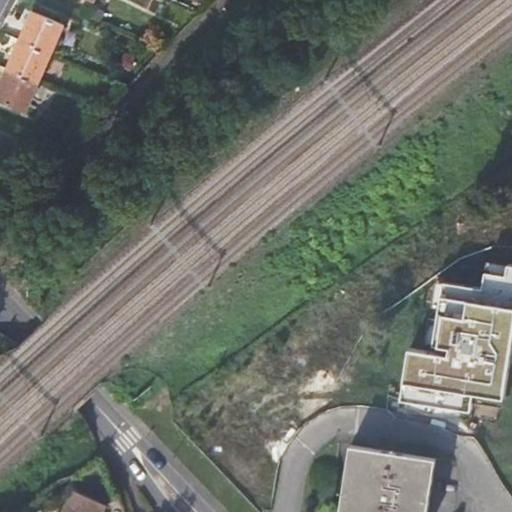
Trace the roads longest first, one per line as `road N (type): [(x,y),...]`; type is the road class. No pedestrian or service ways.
road 1 (secondary): [(0,303),(99,410)]
road 2 (secondary): [(190,511),(99,410)]
